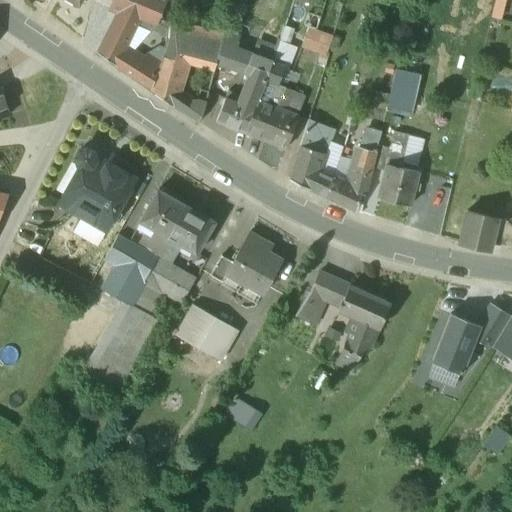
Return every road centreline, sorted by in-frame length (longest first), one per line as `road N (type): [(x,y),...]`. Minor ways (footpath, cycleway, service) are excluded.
road 1 (tertiary): [(511,276),(400,254),(337,231),(219,164),(86,71)]
road 2 (residential): [(0,245),(86,71)]
